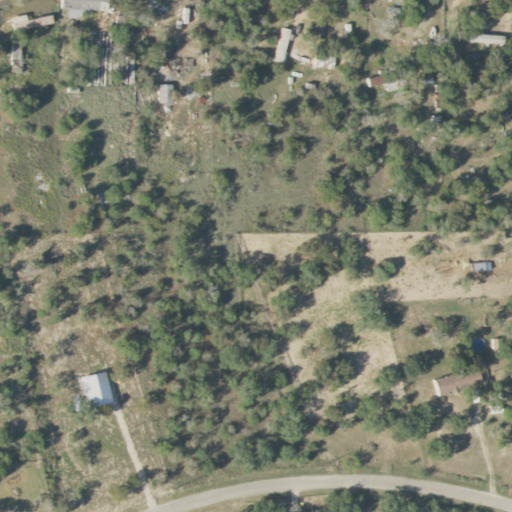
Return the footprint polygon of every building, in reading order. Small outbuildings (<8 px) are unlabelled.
[(69,9),(69,18),(82,19),(82,10),(107,11),(107,0),(61,0),(61,9),(69,9)] [(12,30),(50,26),(49,17),(26,20),(26,16),(11,17),(12,30)] [(289,30),(280,29),(275,62),(284,64),(289,30)] [(504,36),(480,35),(480,30),(458,29),(457,42),(504,44),(504,36)] [(10,46),(12,61),(21,60),(20,45),(10,46)] [(334,56),(315,53),(312,67),(332,70),(334,56)] [(367,79),(369,87),(382,84),(384,92),(396,89),(392,74),(367,79)] [(158,103),(172,104),(172,85),(158,85),(158,103)] [(472,264),(472,271),(484,271),(484,263),(472,264)] [(437,394),(481,387),(478,370),(434,378),(437,394)]
